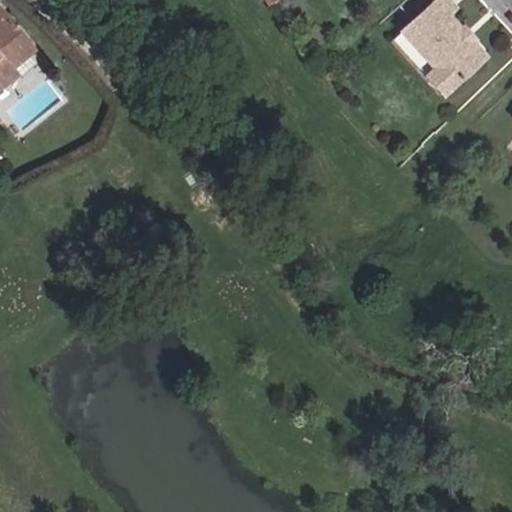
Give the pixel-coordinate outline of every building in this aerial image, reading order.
[(457,10),(448,0),(434,0),(399,31),(430,67),(449,90),(486,58),(471,40),(467,40),(462,35),(463,31),(450,15),(457,10)] [(0,86),(17,72),(11,65),(33,49),(0,7),(0,86)] [(474,39),(464,28),(463,31),(462,35),(467,40),(471,40),(474,39)] [(422,74),(430,67),(399,31),(391,38),(422,74)] [(422,74),(441,97),(449,90),(430,67),(422,74)] [(0,88),(2,91),(20,76),(17,72),(0,86),(0,88)]
